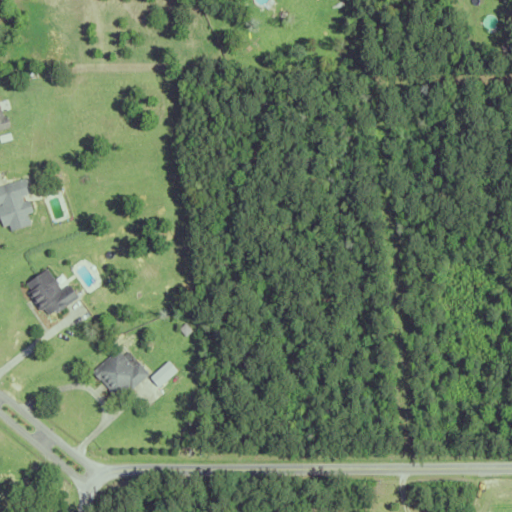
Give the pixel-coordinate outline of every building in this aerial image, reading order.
[(1,94),(0,94),(0,130),(11,128),(1,94)] [(29,222),(9,229),(7,222),(1,224),(0,221),(0,183),(23,176),(28,191),(20,194),(21,200),(27,197),(32,210),(25,212),(29,222)] [(80,262),(84,266),(83,267),(86,271),(82,274),(73,260),(77,257),(80,262)] [(68,282),(77,295),(54,311),(52,309),(47,313),(42,306),(39,308),(26,291),(30,288),(25,281),(45,267),(60,288),(68,282)] [(137,360),(147,372),(130,387),(127,384),(114,396),(90,369),(115,347),(131,365),(137,360)] [(181,371),(172,361),(154,378),(163,387),(181,371)]
